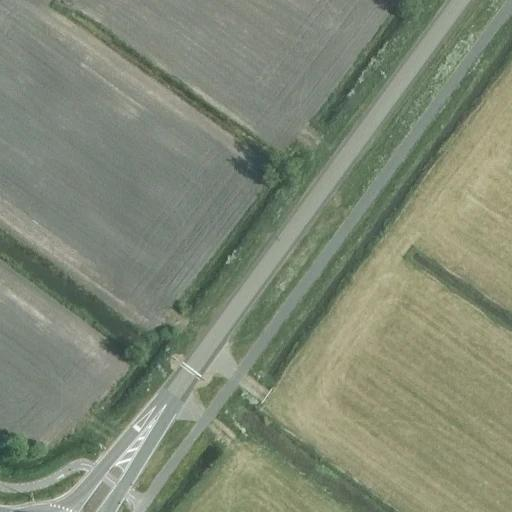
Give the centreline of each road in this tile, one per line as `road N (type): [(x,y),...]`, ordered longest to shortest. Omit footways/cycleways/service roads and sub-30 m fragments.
road 1 (tertiary): [(154,420),(462,0)]
road 2 (tertiary): [(154,420),(139,425),(60,511)]
